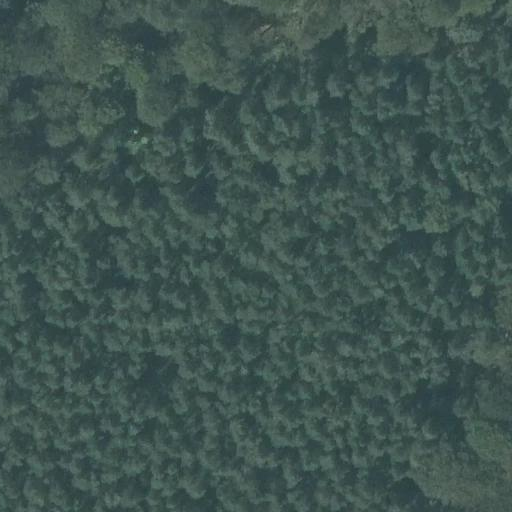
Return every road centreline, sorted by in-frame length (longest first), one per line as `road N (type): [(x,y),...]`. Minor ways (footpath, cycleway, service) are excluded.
road 1 (track): [(0,75),(241,0)]
road 2 (track): [(447,511),(511,334)]
